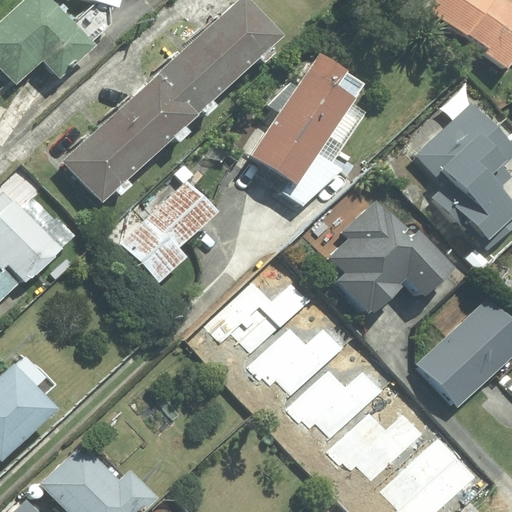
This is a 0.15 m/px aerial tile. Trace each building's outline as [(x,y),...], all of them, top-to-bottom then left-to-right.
[(61,77),(95,45),(52,0),(23,0),(0,22),(0,66),(16,84),(43,59),(61,77)] [(238,0),(201,35),(240,77),(260,58),(265,63),(277,52),(271,47),(283,35),(250,0),(238,0)] [(511,58),(511,3),(507,0),(434,0),(442,5),(437,13),(489,48),(487,52),(507,66),(511,58)] [(160,73),(199,115),(202,111),(208,117),(220,105),(215,100),(240,77),(201,35),(160,73)] [(319,154),(366,84),(320,53),(253,154),(292,180),(284,193),(304,206),(343,169),(319,154)] [(114,115),(153,157),(174,136),(180,142),(191,132),(186,126),(199,115),(160,73),(114,115)] [(511,144),(471,103),(418,156),(448,186),(436,198),(489,250),(511,227),(511,200),(499,187),(511,175),(503,167),(511,157),(511,144)] [(153,157),(114,115),(65,161),(103,201),(116,189),(122,195),(133,185),(128,179),(153,157)] [(19,166),(0,184),(0,267),(3,270),(0,273),(0,299),(23,279),(26,282),(75,236),(57,217),(55,219),(34,198),(42,190),(19,166)] [(177,249),(216,211),(187,181),(121,243),(160,283),(186,258),(177,249)] [(416,236),(377,198),(344,232),(350,239),(331,258),(345,273),(337,281),(373,316),(405,285),(421,301),(455,267),(419,233),(416,236)] [(309,300),(292,282),(272,302),(251,280),(202,327),(219,345),(230,335),(249,355),(279,326),(280,327),(309,300)] [(511,355),(511,324),(485,297),(411,367),(453,411),(511,355)] [(289,328),(247,368),(259,381),(262,378),(270,386),(276,381),(291,397),(341,349),(323,330),(306,346),(289,328)] [(0,457),(2,460),(57,408),(15,362),(0,376),(0,457)] [(328,368),(284,410),(298,424),(301,420),(309,429),(315,423),(330,438),(380,391),(362,371),(346,387),(328,368)] [(386,430),(369,412),(327,453),(339,466),(343,463),(351,471),(356,467),(371,482),(421,434),(403,414),(386,430)] [(438,437),(380,492),(398,511),(456,456),(438,437)] [(68,511),(141,511),(156,498),(130,471),(120,481),(83,443),(41,484),(68,511)] [(456,456),(398,511),(435,511),(474,475),(456,456)] [(37,511),(26,500),(13,511),(37,511)]
